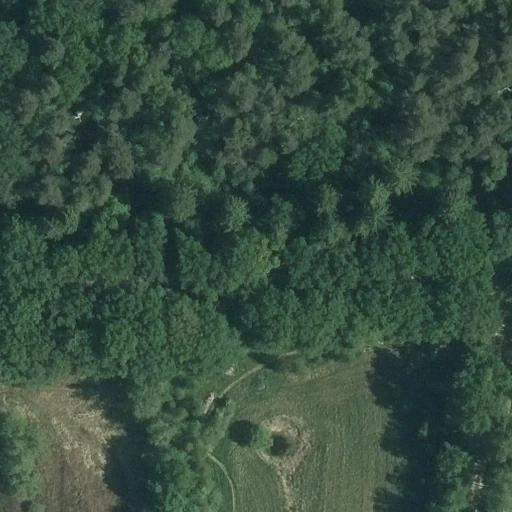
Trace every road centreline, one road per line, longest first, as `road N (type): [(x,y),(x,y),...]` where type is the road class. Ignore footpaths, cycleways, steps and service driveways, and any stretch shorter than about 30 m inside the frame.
road 1 (track): [(0,263),(369,269)]
road 2 (track): [(469,511),(506,244)]
road 3 (track): [(511,243),(369,269)]
